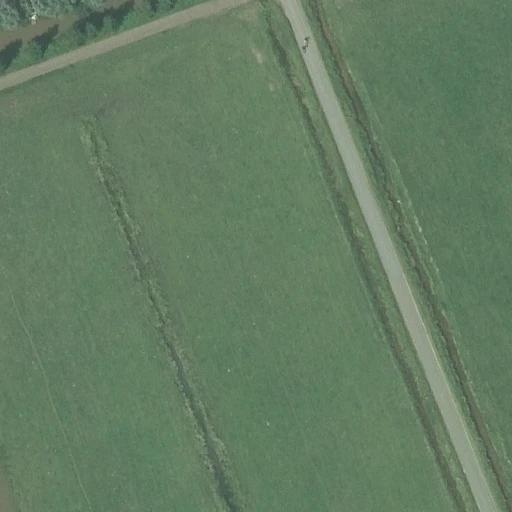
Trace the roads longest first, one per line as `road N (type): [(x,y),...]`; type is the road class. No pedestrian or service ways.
road 1 (unclassified): [(491,511),(290,0)]
road 2 (track): [(0,89),(274,0)]
